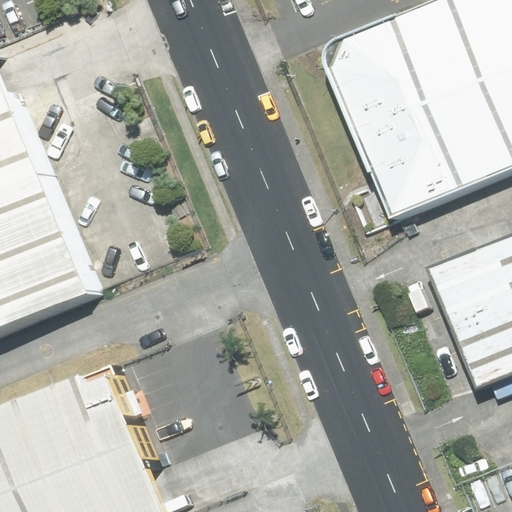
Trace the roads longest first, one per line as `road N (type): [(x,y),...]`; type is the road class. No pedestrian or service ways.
road 1 (tertiary): [(195,0),(407,511)]
road 2 (unknown): [(181,299),(235,465)]
